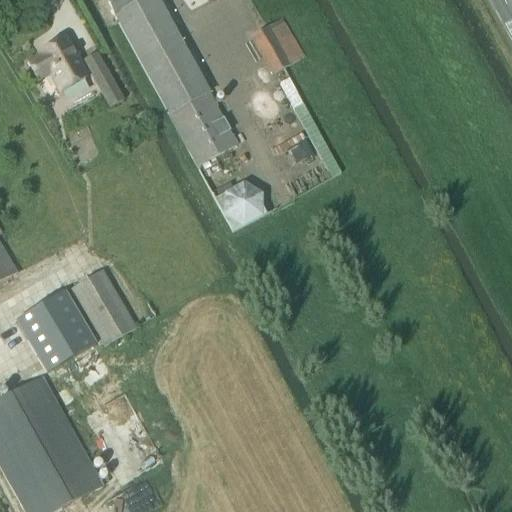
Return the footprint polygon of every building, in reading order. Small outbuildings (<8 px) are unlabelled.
[(195,167),(235,145),(155,0),(102,0),(111,17),(113,17),(195,167)] [(271,75),(302,57),(280,19),(249,38),(271,75)] [(35,82),(35,81),(46,75),(57,94),(83,79),(74,65),(78,63),(63,38),(35,54),(36,56),(24,62),(35,82)] [(81,61),(94,84),(108,108),(121,101),(94,54),(81,61)] [(0,282),(14,275),(0,250),(0,282)] [(104,347),(135,329),(100,271),(69,289),(104,347)] [(96,343),(66,291),(18,320),(48,372),(96,343)] [(0,469),(23,511),(55,511),(101,487),(41,378),(0,400),(0,469)]
